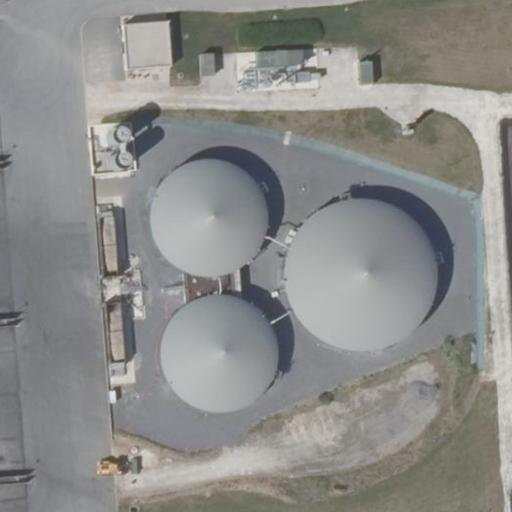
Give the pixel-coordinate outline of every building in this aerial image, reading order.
[(121,67),(167,65),(165,19),(119,21),(121,67)] [(299,47),(252,53),(254,70),(301,64),(299,47)] [(196,53),(198,76),(211,75),(210,52),(196,53)] [(368,83),(367,61),(355,61),(356,83),(368,83)] [(206,278),(214,242),(190,237),(204,170),(161,160),(153,197),(182,203),(169,265),(196,271),(195,275),(206,278)] [(294,314),(298,325),(337,344),(340,344),(349,348),(362,348),(408,330),(426,295),(426,267),(396,252),(391,240),(402,236),(388,229),(385,220),(380,222),(352,208),(377,209),(383,206),(370,200),(340,199),(295,217),(295,240),(309,240),(308,254),(299,272),(299,290),(294,300),(294,314)] [(180,298),(177,408),(251,410),(252,361),(230,360),(230,351),(204,350),(204,332),(217,333),(218,306),(209,306),(209,299),(180,298)]
